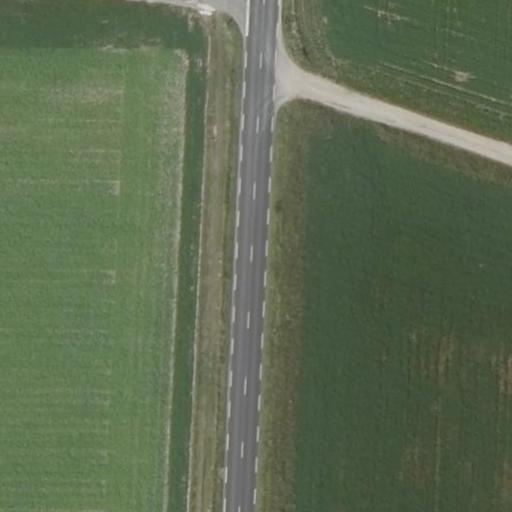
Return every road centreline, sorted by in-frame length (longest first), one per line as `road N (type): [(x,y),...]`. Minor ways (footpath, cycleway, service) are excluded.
road 1 (primary): [(238,511),(264,0)]
road 2 (track): [(511,159),(258,73)]
